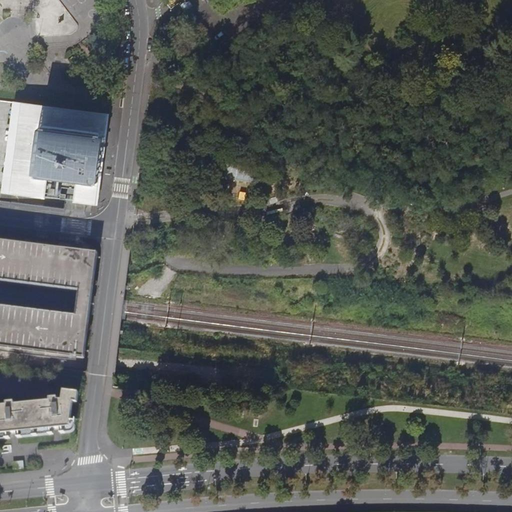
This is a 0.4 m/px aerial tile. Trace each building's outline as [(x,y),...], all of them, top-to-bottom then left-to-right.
[(19,144),(24,104),(13,102),(4,174),(2,192),(13,193),(18,152),(17,152),(16,152),(16,151),(15,151),(14,149),(14,147),(15,146),(17,144),(18,144),(19,144)] [(77,201),(95,203),(97,203),(100,203),(110,115),(106,114),(24,104),(19,144),(18,144),(17,144),(15,146),(14,147),(14,149),(15,151),(16,151),(16,152),(17,152),(18,152),(13,193),(67,200),(67,194),(62,194),(63,187),(78,189),(77,201)] [(93,256),(0,244),(0,343),(80,354),(93,256)] [(19,431),(37,429),(55,427),(55,422),(62,422),(62,426),(72,425),(73,418),(75,402),(78,403),(80,392),(64,390),(63,399),(59,400),(59,397),(51,397),(51,400),(16,404),(15,401),(7,402),(7,405),(0,405),(0,432),(12,431),(12,426),(19,426),(19,431)] [(77,422),(77,419),(73,418),(72,425),(62,426),(63,433),(72,432),(77,428),(77,422)] [(20,437),(38,435),(37,429),(19,431),(20,437)] [(25,461),(15,462),(16,469),(26,468),(25,461)]
